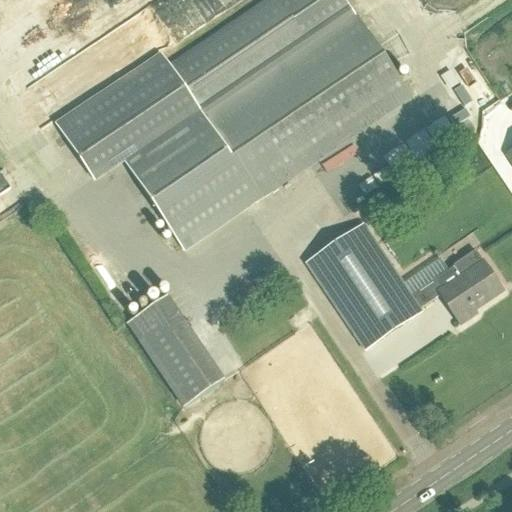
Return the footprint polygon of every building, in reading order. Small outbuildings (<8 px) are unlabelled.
[(411,100),(354,16),(343,0),(266,0),(166,67),(160,57),(57,126),(92,181),(122,160),(184,253),(411,100)] [(436,147),(456,134),(442,113),(422,126),(436,147)] [(379,153),(385,167),(430,147),(424,133),(379,153)] [(503,293),(476,254),(411,298),(363,228),(306,267),(365,353),(422,314),(420,311),(440,298),(460,327),(476,316),(474,313),(503,293)] [(160,297),(119,324),(175,408),(216,381),(160,297)]
